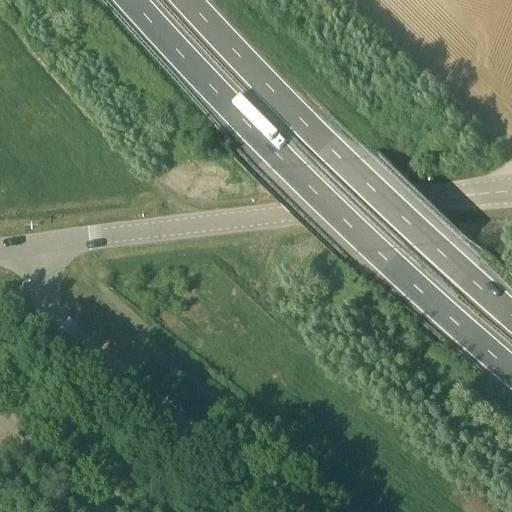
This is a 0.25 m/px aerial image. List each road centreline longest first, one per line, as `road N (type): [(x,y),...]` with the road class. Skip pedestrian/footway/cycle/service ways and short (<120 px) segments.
road 1 (trunk): [(129,0),(384,260),(511,374)]
road 2 (tertiary): [(36,247),(511,193)]
road 3 (trunk): [(511,319),(337,158),(185,0)]
road 4 (tertiary): [(36,247),(55,324),(292,511)]
road 5 (unclassified): [(101,511),(0,410)]
